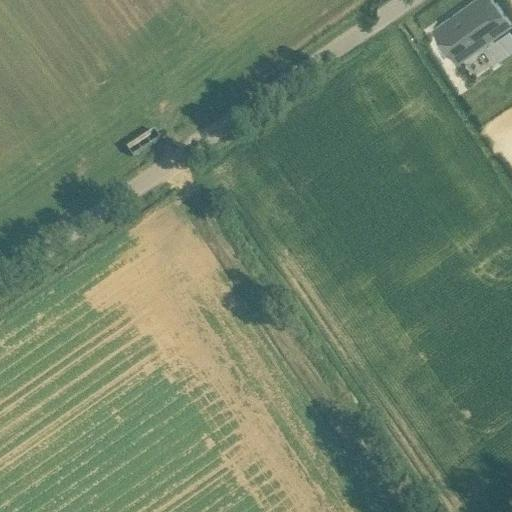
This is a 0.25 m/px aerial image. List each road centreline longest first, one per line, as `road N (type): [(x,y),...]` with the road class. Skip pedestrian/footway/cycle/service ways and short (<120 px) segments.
road 1 (unclassified): [(0,280),(412,0)]
road 2 (track): [(422,511),(174,163)]
